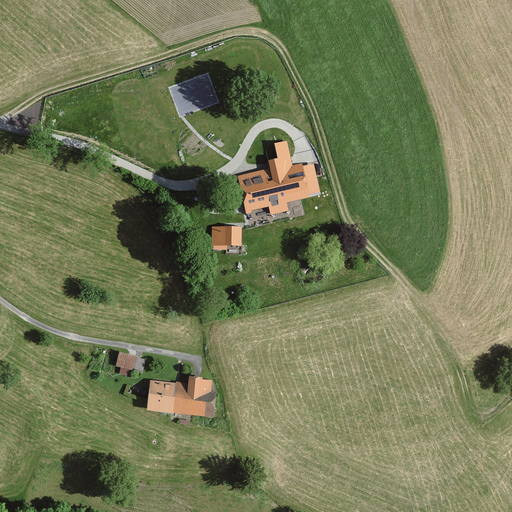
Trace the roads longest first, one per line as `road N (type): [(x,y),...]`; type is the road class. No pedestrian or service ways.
road 1 (track): [(0,121),(55,88),(229,35),(256,34),(276,44),(341,216),(423,311),(449,352),(465,410),(481,419),(511,398)]
road 2 (track): [(0,126),(183,191),(207,194),(231,182)]
road 3 (track): [(0,302),(62,335),(183,356)]
